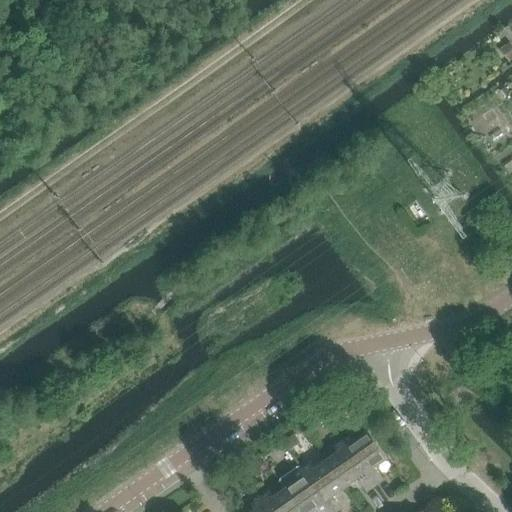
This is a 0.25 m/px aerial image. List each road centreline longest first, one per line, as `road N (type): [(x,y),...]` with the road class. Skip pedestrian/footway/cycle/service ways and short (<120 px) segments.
road 1 (track): [(296,0),(0,210)]
road 2 (residential): [(183,456),(319,360),(384,341)]
road 3 (residential): [(384,341),(392,385),(454,470)]
